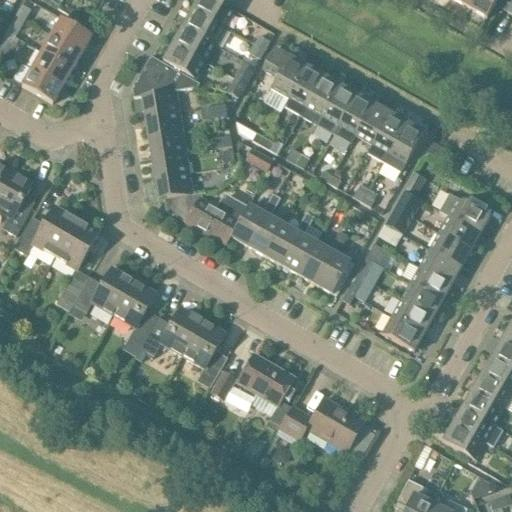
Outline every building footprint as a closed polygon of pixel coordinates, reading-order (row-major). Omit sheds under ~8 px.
[(198,0),(191,13),(223,31),(234,13),(209,0),(198,0)] [(450,0),(468,10),(474,0),(450,0)] [(474,0),(468,10),(486,21),(498,0),(474,0)] [(16,17),(25,23),(31,13),(22,7),(16,17)] [(223,31),(191,13),(181,30),(214,48),(223,31)] [(19,33),(25,23),(16,17),(9,28),(19,33)] [(51,38),(81,56),(91,39),(61,21),(51,38)] [(214,48),(181,30),(172,46),(205,64),(214,48)] [(71,73),(81,56),(51,38),(41,55),(71,73)] [(258,38),(253,48),(264,54),(269,45),(258,38)] [(1,42),(0,44),(0,52),(6,56),(11,48),(1,42)] [(195,82),(205,64),(172,46),(162,64),(195,82)] [(264,54),(253,48),(248,56),(259,63),(264,54)] [(287,100),(305,68),(288,59),(273,51),(261,72),(276,81),(270,91),(287,100)] [(62,89),(71,73),(41,55),(31,72),(62,89)] [(133,101),(141,99),(175,94),(194,91),(196,92),(199,87),(151,60),(132,93),(133,101)] [(243,66),(235,81),(245,87),(254,72),(243,66)] [(283,109),(300,119),(323,78),(305,68),(287,100),(288,101),(283,109)] [(52,106),(62,89),(31,72),(22,89),(52,106)] [(300,119),(316,128),(339,87),(323,78),(300,119)] [(237,101),(245,87),(235,81),(227,95),(237,101)] [(333,138),(338,129),(356,97),(339,87),(316,128),(333,138)] [(144,121),(179,115),(175,94),(141,99),(144,121)] [(355,138),(373,106),(356,97),(338,129),(355,138)] [(371,148),(389,116),(373,106),(355,138),(371,148)] [(225,107),(212,109),(214,120),(227,118),(226,117),(225,107)] [(201,122),(214,120),(212,109),(200,111),(201,122)] [(182,135),(179,115),(144,121),(148,141),(182,135)] [(366,157),(383,167),(407,126),(389,116),(371,148),(366,157)] [(400,176),(405,167),(423,135),(407,126),(383,167),(400,176)] [(151,162),(185,156),(182,135),(148,141),(151,162)] [(251,144),(260,149),(264,141),(256,136),(251,144)] [(230,139),(217,141),(219,152),(232,150),(230,139)] [(206,154),(219,152),(217,141),(205,143),(206,154)] [(264,141),(260,149),(269,154),(273,146),(264,141)] [(427,156),(445,166),(451,155),(433,145),(427,156)] [(273,164),(251,151),(244,163),(266,176),(273,164)] [(289,155),(285,163),(294,168),(298,160),(301,156),(292,151),(289,155)] [(234,164),(232,153),(219,155),(221,166),(234,164)] [(154,182),(189,177),(185,156),(151,162),(154,182)] [(298,160),(294,168),(303,173),(307,165),(309,161),(301,156),(298,160)] [(0,193),(11,173),(0,167),(0,193)] [(34,205),(25,200),(33,186),(11,173),(0,193),(0,214),(8,219),(2,232),(15,240),(34,205)] [(318,181),(327,186),(331,179),(322,174),(318,181)] [(165,202),(192,197),(189,177),(154,182),(158,203),(165,202)] [(331,179),(327,186),(336,191),(340,184),(331,179)] [(408,185),(403,193),(414,200),(419,191),(415,189),(408,185)] [(352,200),(361,206),(366,198),(356,193),(352,200)] [(403,193),(398,203),(405,207),(409,209),(414,200),(403,193)] [(166,214),(202,234),(226,247),(230,240),(248,208),(247,210),(223,197),(216,209),(201,201),(201,196),(192,197),(165,202),(166,214)] [(489,219),(458,202),(448,196),(438,214),(447,219),(448,220),(448,219),(479,237),(489,219)] [(272,197),(266,207),(274,212),(279,201),(276,199),(272,197)] [(366,198),(361,206),(370,210),(374,203),(366,198)] [(265,218),(247,250),(264,259),(282,227),(269,220),(274,212),(266,207),(262,216),(265,218)] [(248,208),(230,240),(247,250),(265,218),(262,216),(248,208)] [(43,254),(54,260),(76,222),(54,209),(43,227),(31,220),(13,252),(26,260),(32,249),(42,256),(43,254)] [(301,224),(300,226),(308,230),(309,228),(313,220),(310,218),(306,216),(301,224)] [(389,219),(384,228),(401,238),(402,238),(407,230),(389,219)] [(479,237),(448,219),(448,220),(447,219),(437,236),(470,254),(479,237)] [(76,222),(54,260),(65,267),(64,269),(75,275),(76,273),(98,236),(76,222)] [(299,237),(281,269),(298,278),(316,246),(315,246),(303,239),(308,230),(300,226),(295,234),(299,237)] [(282,227),(264,259),(281,269),(299,237),(295,234),(282,227)] [(384,228),(377,239),(394,249),(401,238),(384,228)] [(339,234),(334,244),(342,248),(347,239),(343,237),(339,234)] [(437,236),(428,253),(460,271),(470,254),(437,236)] [(333,255),(315,288),(332,297),(345,273),(348,268),(350,265),(336,257),(342,248),(334,244),(329,253),(333,255)] [(316,246),(298,278),(315,288),(333,255),(329,253),(316,246)] [(370,252),(365,261),(373,265),(373,264),(380,268),(385,259),(383,258),(385,253),(373,246),(370,252)] [(460,271),(428,253),(418,269),(451,288),(460,271)] [(367,274),(373,265),(365,261),(360,270),(367,274)] [(451,288),(418,269),(409,286),(442,304),(451,288)] [(111,271),(101,288),(89,281),(73,309),(86,316),(91,307),(113,319),(134,284),(111,271)] [(75,275),(56,307),(69,315),(72,309),(73,309),(89,281),(76,273),(75,275)] [(146,313),(156,296),(134,284),(113,319),(134,331),(128,341),(142,348),(158,320),(146,313)] [(346,295),(353,299),(359,289),(351,285),(346,295)] [(442,304),(409,286),(400,302),(432,321),(442,304)] [(349,307),(353,299),(346,295),(341,303),(349,307)] [(432,321),(400,302),(390,320),(423,338),(432,321)] [(180,311),(170,328),(158,320),(142,348),(140,351),(147,355),(154,359),(160,347),(182,359),(202,323),(180,311)] [(413,355),(423,338),(390,320),(381,337),(413,355)] [(215,354),(225,336),(202,323),(182,359),(203,372),(196,384),(209,392),(227,361),(215,354)] [(500,343),(511,350),(511,326),(500,343)] [(511,350),(500,343),(491,360),(511,372),(511,350)] [(141,365),(147,355),(140,351),(135,361),(141,365)] [(293,382),(253,358),(237,386),(277,409),(265,429),(276,435),(278,432),(278,433),(291,411),(290,411),(280,405),(293,382)] [(511,372),(491,360),(481,377),(511,394),(511,372)] [(222,374),(209,395),(224,404),(236,382),(222,374)] [(511,396),(511,394),(481,377),(471,394),(503,412),(511,396)] [(493,429),(503,412),(471,394),(461,411),(493,429)] [(292,408),(290,411),(291,411),(278,433),(299,445),(306,433),(346,456),(342,462),(356,470),(374,437),(361,429),(363,425),(324,402),(313,420),(292,408)] [(461,411),(451,427),(483,446),(484,445),(493,450),(502,434),(493,429),(461,411)] [(483,446),(451,427),(442,445),(473,463),(483,446)] [(405,511),(429,511),(433,506),(422,501),(426,492),(407,482),(396,505),(407,510),(405,511)] [(508,496),(497,500),(501,510),(511,507),(508,496)] [(495,511),(501,510),(497,500),(488,503),(490,511),(495,511)] [(433,506),(429,511),(465,511),(448,503),(444,511),(433,506)]
